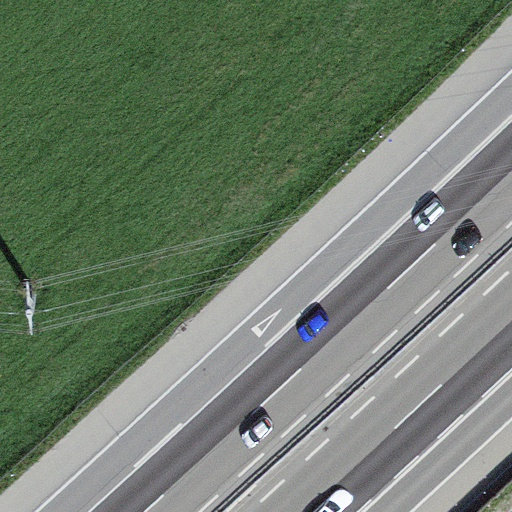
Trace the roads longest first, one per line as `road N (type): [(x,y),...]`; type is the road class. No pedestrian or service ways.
road 1 (motorway): [(511,92),(481,121),(290,377)]
road 2 (motorway): [(511,170),(290,377)]
road 3 (motorway): [(303,511),(454,372)]
road 4 (motorway): [(290,377),(144,511)]
